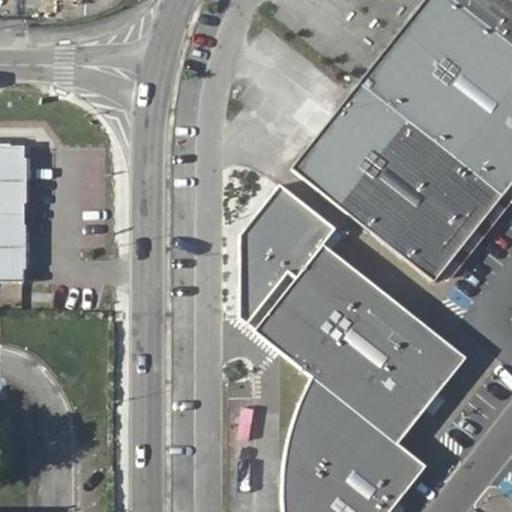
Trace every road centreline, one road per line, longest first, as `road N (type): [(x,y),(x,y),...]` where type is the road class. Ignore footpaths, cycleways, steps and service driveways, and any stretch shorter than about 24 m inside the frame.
road 1 (unclassified): [(154,82),(149,511)]
road 2 (unclassified): [(0,63),(154,82)]
